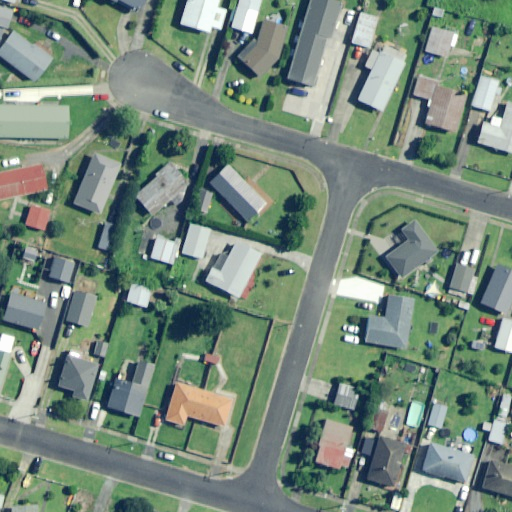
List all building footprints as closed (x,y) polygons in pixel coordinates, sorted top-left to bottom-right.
[(141,0),(108,0),(113,2),(113,0),(114,0),(136,11),(141,0)] [(216,0),(185,0),(178,25),(207,33),(209,27),(219,30),(224,10),(215,7),(216,0)] [(258,0),(237,0),(235,7),(255,13),(258,0)] [(339,5),(323,0),(308,0),(285,79),(310,87),(326,38),(329,39),(339,5)] [(0,32),(1,28),(5,29),(10,11),(0,7),(0,32)] [(375,18),(358,13),(350,43),(367,48),(375,18)] [(286,27),(262,19),(254,45),(239,62),(258,78),(276,58),(286,27)] [(457,35),(431,27),(423,51),(444,58),(448,46),(453,47),(457,35)] [(49,58),(10,31),(0,44),(0,58),(33,82),(49,58)] [(401,64),(370,49),(362,66),(369,69),(355,100),(380,111),(401,64)] [(436,82),(417,76),(412,95),(429,100),(422,124),(453,132),(464,93),(435,85),(436,82)] [(479,77),(466,118),(475,121),(479,109),(487,111),(491,98),(496,100),(502,80),(498,79),(497,82),(479,77)] [(511,103),(506,102),(497,129),(480,124),(474,143),(511,154),(511,103)] [(0,137),(66,139),(66,106),(0,105),(0,137)] [(118,164),(97,155),(91,170),(85,168),(70,204),(97,215),(118,164)] [(0,199),(44,190),(39,164),(0,172),(0,199)] [(181,178),(167,164),(132,197),(150,216),(168,200),(171,203),(185,190),(177,182),(181,178)] [(262,204),(225,165),(206,183),(244,222),(262,204)] [(210,195),(197,190),(191,209),(204,213),(210,195)] [(48,211),(27,206),(23,226),(43,231),(48,211)] [(131,216),(113,210),(108,225),(104,224),(96,248),(118,255),(131,216)] [(435,253),(411,220),(394,232),(401,243),(382,256),(398,279),(435,253)] [(154,237),(148,259),(172,265),(176,252),(199,259),(207,229),(188,224),(182,245),(154,237)] [(258,255),(234,242),(226,257),(220,254),(205,282),(236,298),(258,255)] [(149,250),(136,245),(132,256),(145,260),(149,250)] [(72,263),(50,257),(45,277),(66,283),(72,263)] [(472,269),(454,264),(447,288),(471,295),(475,278),(470,277),(472,269)] [(511,295),(511,271),(495,265),(479,304),(504,315),(511,295)] [(150,286),(129,281),(124,303),(144,308),(150,286)] [(94,297),(73,290),(64,321),(85,328),(94,297)] [(43,304),(6,293),(0,314),(0,320),(35,331),(43,304)] [(411,301),(384,296),(380,318),(366,316),(362,342),(403,349),(411,301)] [(511,350),(511,322),(501,320),(493,348),(511,353),(511,350)] [(0,378),(12,336),(0,332),(0,378)] [(106,344),(95,341),(91,355),(102,358),(106,344)] [(80,353),(69,350),(58,387),(72,391),(70,397),(84,402),(96,365),(78,359),(80,353)] [(218,357),(203,353),(201,361),(216,365),(218,357)] [(152,365),(135,360),(131,376),(115,371),(104,408),(136,417),(152,365)] [(230,400),(173,383),(161,420),(181,426),(184,416),(221,428),(230,400)] [(357,390),(338,384),(332,404),(350,410),(357,390)] [(508,396),(501,395),(496,416),(503,417),(508,396)] [(444,408),(431,404),(425,425),(438,429),(444,408)] [(385,412),(371,408),(365,429),(379,433),(385,412)] [(505,424),(492,420),(490,425),(482,423),(480,429),(489,432),(486,441),(499,445),(505,424)] [(322,421),(311,463),(337,470),(338,466),(345,468),(350,450),(343,448),(348,428),(322,421)] [(403,445),(376,437),(363,479),(390,488),(403,445)] [(470,455),(427,443),(419,472),(463,484),(470,455)] [(511,467),(488,461),(480,490),(511,498),(511,467)]
